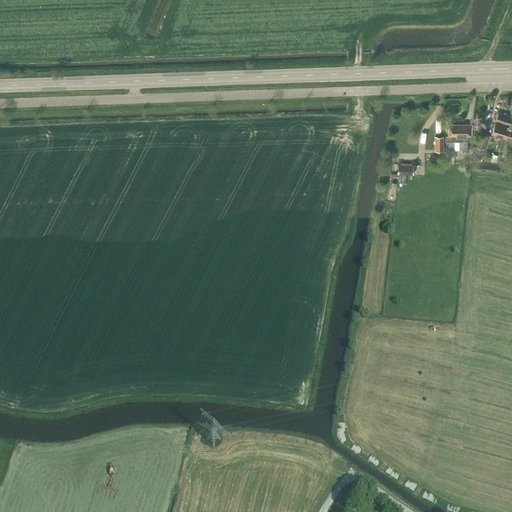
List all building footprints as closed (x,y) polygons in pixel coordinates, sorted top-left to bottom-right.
[(509,126),(511,117),(511,116),(498,112),(492,134),(504,137),(507,126),(509,126)] [(445,141),(448,141),(471,141),(472,124),(449,124),(448,135),(445,135),(445,141)] [(481,161),(485,149),(489,135),(480,133),(476,145),(476,146),(475,151),(475,152),(474,154),(476,154),(474,159),(481,161)] [(435,136),(435,154),(443,154),(443,136),(435,136)] [(398,174),(413,175),(414,165),(398,164),(398,174)]
